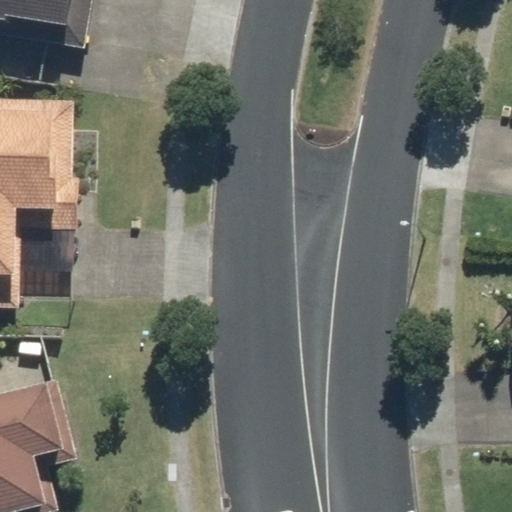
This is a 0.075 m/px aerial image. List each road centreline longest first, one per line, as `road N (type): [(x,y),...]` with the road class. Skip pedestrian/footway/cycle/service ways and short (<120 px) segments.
road 1 (tertiary): [(322,462),(264,312),(261,0)]
road 2 (tertiary): [(411,0),(390,89),(370,302),(322,462)]
